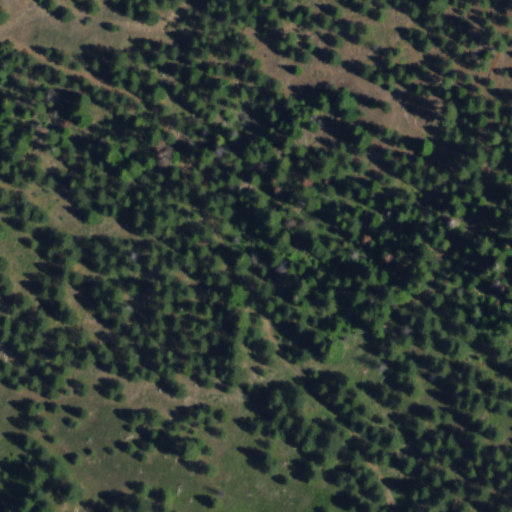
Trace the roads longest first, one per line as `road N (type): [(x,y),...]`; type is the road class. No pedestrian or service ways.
road 1 (track): [(386,511),(379,459),(191,216),(146,122),(77,72),(0,48)]
road 2 (track): [(0,27),(85,17),(155,27),(171,0)]
